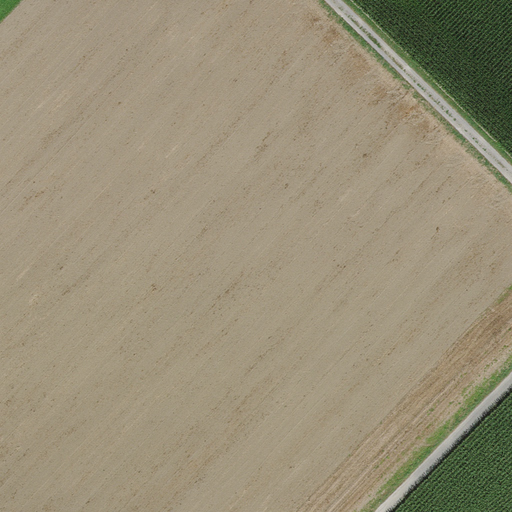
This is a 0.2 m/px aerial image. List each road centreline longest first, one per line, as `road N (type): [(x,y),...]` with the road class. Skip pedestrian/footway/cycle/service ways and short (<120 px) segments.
road 1 (track): [(333,0),(511,177)]
road 2 (track): [(511,370),(374,511)]
